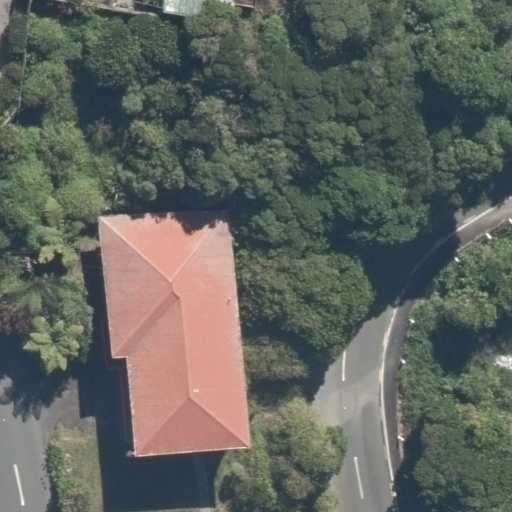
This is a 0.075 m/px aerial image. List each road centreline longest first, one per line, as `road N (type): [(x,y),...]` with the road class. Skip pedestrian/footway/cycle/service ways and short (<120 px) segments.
road 1 (residential): [(511,164),(469,195),(410,260),(377,325),(373,402),(384,511)]
road 2 (residential): [(29,511),(24,456),(0,373)]
